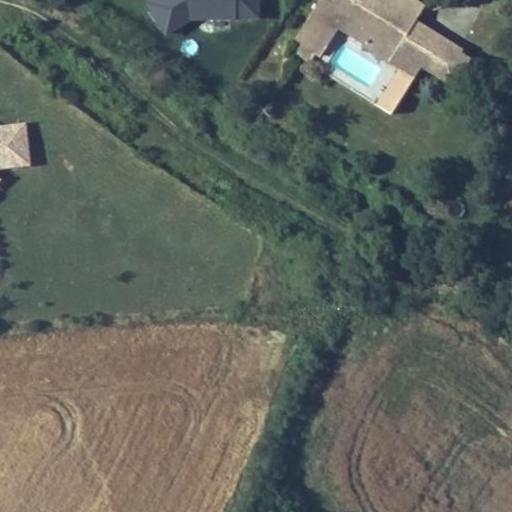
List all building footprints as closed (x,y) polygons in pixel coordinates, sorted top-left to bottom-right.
[(261,20),(260,0),(152,0),(144,6),(166,40),(194,21),(261,20)] [(378,0),(319,0),(298,34),(303,37),(295,50),(311,60),(316,50),(324,38),(329,42),(340,24),(346,16),(397,48),(414,22),(378,0)] [(425,4),(417,0),(378,0),(414,22),(425,4)] [(397,48),(346,16),(340,24),(365,40),(364,42),(390,59),(397,48)] [(443,77),(459,51),(414,22),(397,48),(390,59),(403,67),(416,75),(422,64),(443,77)] [(322,54),(329,42),(324,38),(316,50),(322,54)] [(452,83),(468,57),(459,51),(443,77),(452,83)] [(397,104),(416,75),(403,67),(385,96),(397,104)] [(391,113),(397,104),(385,96),(379,105),(391,113)] [(0,166),(27,163),(23,125),(0,127),(0,166)]
